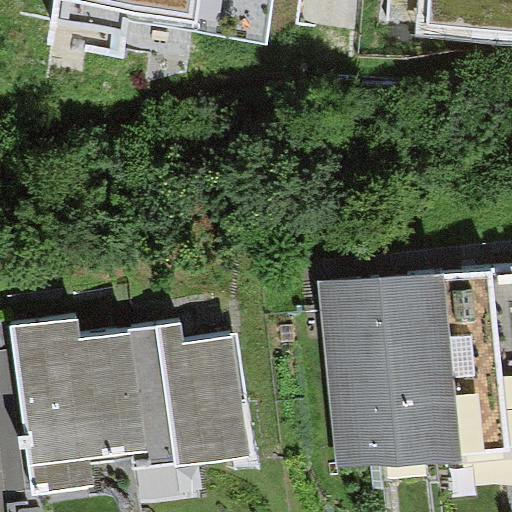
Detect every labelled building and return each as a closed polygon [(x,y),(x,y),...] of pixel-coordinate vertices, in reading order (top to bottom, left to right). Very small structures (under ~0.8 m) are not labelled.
[(63,0),(63,5),(267,29),(270,0),(63,0)] [(511,0),(422,0),(420,32),(511,38),(511,0)] [(476,272),(327,285),(341,450),(490,437),(476,272)] [(27,454),(129,441),(112,307),(10,319),(27,454)] [(215,318),(116,330),(132,458),(232,445),(215,318)]
